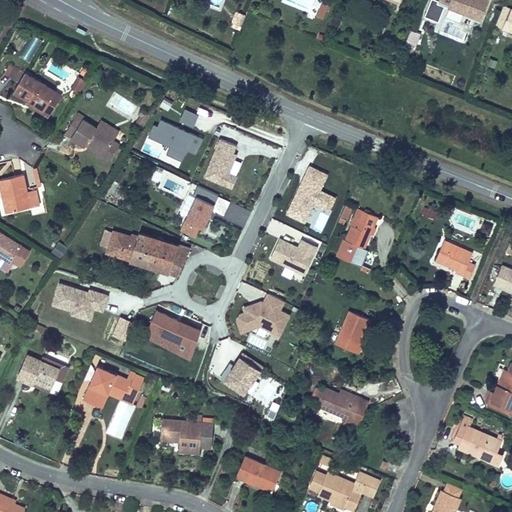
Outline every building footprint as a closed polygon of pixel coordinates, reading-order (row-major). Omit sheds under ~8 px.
[(321,0),(316,16),(324,19),(330,1),(327,0),(321,0)] [(443,8),(481,23),(489,2),(483,0),(438,0),(437,2),(433,0),(429,0),(423,17),(437,23),(443,8)] [(511,27),(511,12),(503,9),(495,29),(509,35),(511,27)] [(231,26),(241,29),(246,13),(235,10),(231,26)] [(412,48),(417,35),(406,31),(401,44),(412,48)] [(0,68),(17,78),(23,69),(6,59),(0,68)] [(23,69),(17,78),(11,86),(25,95),(41,107),(54,87),(23,68),(23,69)] [(80,92),(87,79),(78,75),(72,88),(80,92)] [(54,87),(41,107),(25,95),(22,99),(46,114),(60,91),(54,87)] [(164,97),(160,107),(169,110),(173,100),(164,97)] [(194,128),(199,114),(184,108),(179,122),(194,128)] [(136,123),(145,126),(150,112),(141,109),(136,123)] [(89,143),(106,154),(113,143),(117,137),(100,126),(98,129),(85,120),(86,117),(79,112),(65,134),(86,148),(86,146),(89,143)] [(159,128),(154,125),(148,137),(172,148),(169,155),(182,161),(188,151),(194,155),(200,140),(162,121),(159,128)] [(236,141),(220,136),(204,173),(231,185),(237,173),(229,169),(236,154),(232,152),(236,141)] [(119,147),(113,143),(106,154),(89,143),(86,146),(110,162),(119,147)] [(309,163),(286,211),(303,220),(314,200),(329,208),(336,196),(320,188),(326,173),(309,163)] [(119,168),(113,179),(120,182),(125,171),(119,168)] [(12,208),(30,203),(26,188),(21,170),(0,175),(0,184),(3,194),(8,193),(12,208)] [(222,192),(201,182),(197,191),(200,192),(184,226),(198,232),(203,222),(206,224),(222,192)] [(36,186),(26,188),(30,203),(40,200),(36,186)] [(8,193),(3,194),(7,209),(12,208),(8,193)] [(225,214),(229,200),(221,198),(216,212),(225,214)] [(346,224),(353,207),(345,204),(338,221),(346,224)] [(437,219),(439,213),(425,208),(423,214),(437,219)] [(348,238),(346,237),(339,253),(364,264),(371,248),(365,245),(372,231),(375,233),(378,226),(375,224),(378,218),(364,212),(361,219),(355,216),(352,223),(354,224),(348,238)] [(181,270),(194,245),(141,231),(141,234),(133,232),(133,234),(113,228),(107,249),(181,270)] [(0,249),(14,259),(23,244),(0,230),(0,249)] [(279,236),(270,255),(304,271),(317,244),(301,236),(297,245),(279,236)] [(448,259),(458,264),(456,267),(456,268),(462,271),(468,258),(472,250),(444,237),(435,257),(446,262),(448,259)] [(52,252),(61,257),(68,246),(59,241),(52,252)] [(32,250),(23,244),(14,259),(23,265),(32,250)] [(14,259),(0,249),(0,255),(11,263),(14,259)] [(89,249),(87,255),(98,258),(100,252),(89,249)] [(475,261),(468,258),(462,271),(469,274),(475,261)] [(446,262),(456,267),(458,264),(448,259),(446,262)] [(490,277),(495,280),(503,263),(496,260),(490,277)] [(511,264),(503,261),(503,263),(495,280),(511,287),(511,264)] [(107,303),(111,291),(93,285),(92,288),(63,278),(56,299),(76,305),(75,309),(93,315),(97,303),(98,300),(107,303)] [(240,311),(237,317),(241,330),(262,324),(280,333),(290,312),(280,307),(284,299),(267,291),(262,299),(260,298),(242,304),(244,309),(240,311)] [(177,317),(156,308),(150,324),(171,332),(177,317)] [(363,336),(370,318),(350,309),(337,342),(357,350),(363,336)] [(33,320),(35,317),(30,315),(25,326),(30,329),(33,320)] [(190,356),(201,328),(177,317),(171,332),(150,324),(144,336),(190,356)] [(363,336),(357,350),(359,351),(365,338),(363,336)] [(42,351),(40,355),(27,349),(17,373),(31,379),(33,374),(50,382),(55,370),(58,363),(48,358),(50,354),(42,351)] [(264,364),(241,352),(233,364),(228,360),(218,376),(246,395),(264,364)] [(48,358),(58,363),(55,370),(62,374),(67,362),(50,354),(48,358)] [(137,370),(131,367),(127,375),(97,363),(83,395),(96,401),(101,389),(106,391),(109,384),(135,395),(139,385),(132,382),(137,370)] [(511,364),(510,369),(503,386),(499,384),(496,392),(492,400),(507,407),(505,413),(510,415),(511,411),(511,364)] [(503,386),(510,369),(506,367),(499,384),(503,386)] [(132,382),(139,385),(144,374),(137,370),(132,382)] [(31,379),(48,387),(50,382),(33,374),(31,379)] [(357,425),(370,397),(356,390),(354,395),(340,388),(326,382),(318,399),(346,412),(343,418),(357,425)] [(109,384),(106,391),(132,402),(135,395),(109,384)] [(354,395),(356,390),(342,384),(340,388),(354,395)] [(101,389),(96,401),(101,404),(106,391),(101,389)] [(492,400),(496,392),(490,389),(486,400),(488,406),(505,413),(507,407),(492,400)] [(200,431),(201,419),(162,415),(160,434),(178,436),(177,441),(176,448),(198,450),(198,444),(210,445),(211,432),(200,431)] [(464,443),(462,448),(493,461),(497,450),(501,441),(470,428),(474,419),(466,416),(456,439),(464,443)] [(200,431),(211,432),(212,420),(201,419),(200,431)] [(326,461),(330,453),(324,449),(320,458),(326,461)] [(505,454),(497,450),(493,461),(501,464),(505,454)] [(245,452),(235,472),(270,489),(280,468),(245,452)] [(381,464),(388,467),(391,460),(383,457),(381,464)] [(316,493),(331,499),(332,495),(344,501),(342,505),(352,509),(360,493),(359,492),(350,488),(353,481),(317,465),(310,481),(320,485),(316,493)] [(359,492),(360,493),(361,489),(372,494),(379,478),(358,469),(355,478),(363,482),(359,492)] [(353,481),(350,488),(359,492),(363,482),(355,478),(353,481)] [(449,484),(446,491),(461,497),(464,490),(449,484)] [(457,511),(464,498),(461,497),(446,491),(444,490),(433,511),(457,511)] [(0,491),(0,511),(21,511),(24,506),(13,501),(10,500),(11,496),(0,491)] [(344,501),(332,495),(331,499),(329,502),(340,509),(342,505),(344,501)]
